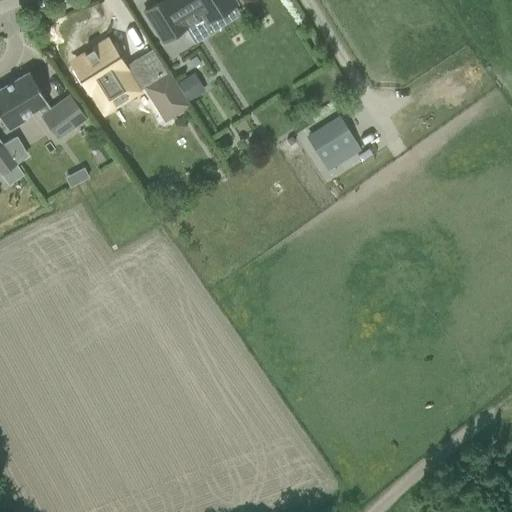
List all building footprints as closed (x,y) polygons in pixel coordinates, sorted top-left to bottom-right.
[(169,0),(170,0),(169,0),(162,0),(144,12),(163,42),(187,27),(186,26),(202,16),(206,22),(236,3),(233,0),(169,0)] [(138,92),(107,40),(92,50),(94,53),(73,66),(76,70),(73,72),(81,83),(83,82),(90,93),(91,93),(103,113),(138,92)] [(40,116),(56,139),(86,118),(70,95),(50,109),(46,103),(47,103),(29,72),(0,88),(0,117),(7,130),(24,120),(22,117),(37,109),(41,115),(40,116)] [(152,82),(174,115),(189,106),(186,101),(176,85),(167,72),(152,82)] [(188,77),(176,85),(186,101),(198,93),(188,77)] [(307,140),(320,161),(340,148),(327,127),(307,140)] [(0,172),(1,174),(8,185),(23,174),(16,164),(2,144),(0,141),(0,172)] [(83,168),(75,173),(79,182),(88,177),(83,168)]
